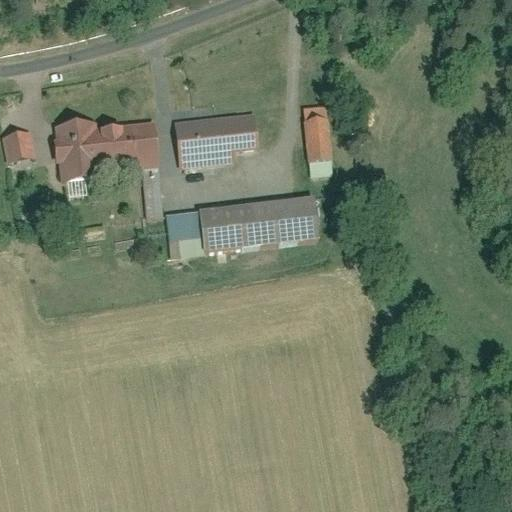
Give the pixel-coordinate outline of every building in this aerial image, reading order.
[(320,109),(291,111),(296,169),(325,166),(320,109)] [(268,120),(179,126),(182,173),(237,170),(236,155),(271,153),(268,120)] [(0,152),(23,148),(18,122),(0,125),(0,152)] [(94,127),(54,131),(60,193),(92,190),(91,177),(161,169),(156,129),(95,136),(94,127)] [(316,199),(165,220),(172,270),(323,248),(316,199)]
